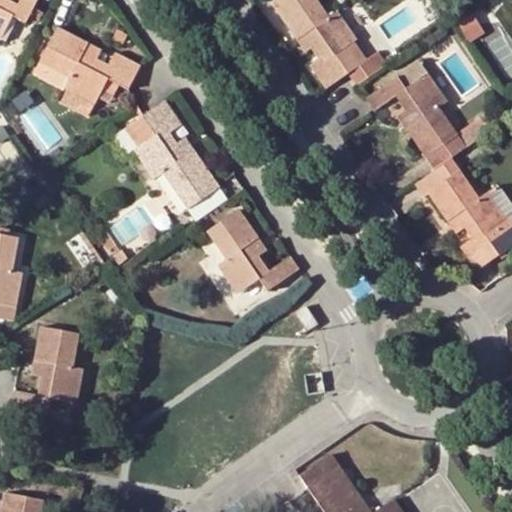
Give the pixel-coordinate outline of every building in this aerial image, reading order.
[(0,0),(0,38),(11,17),(24,24),(36,0),(18,0),(16,4),(5,0),(0,0)] [(278,0),(271,6),(294,42),(303,35),(312,48),(319,59),(308,67),(324,90),(346,75),(355,87),(373,74),(365,62),(352,44),(356,42),(336,13),(327,19),(314,0),(278,0)] [(66,89),(59,103),(87,118),(96,99),(107,80),(118,86),(127,90),(139,66),(115,54),(108,65),(96,59),(82,52),(87,44),(55,27),(36,64),(68,79),(63,88),(66,89)] [(303,35),(294,42),(302,54),(312,48),(303,35)] [(100,50),(87,44),(82,52),(96,59),(100,50)] [(402,89),(425,73),(418,62),(395,78),(402,89)] [(68,79),(36,64),(31,73),(61,90),(63,88),(68,79)] [(404,131),(432,171),(449,159),(490,131),(481,117),(455,136),(437,107),(445,102),(425,73),(402,89),(395,78),(363,100),(372,113),(394,99),(404,112),(413,125),(404,131)] [(107,80),(96,99),(108,105),(118,86),(107,80)] [(183,157),(175,145),(168,134),(181,125),(164,102),(141,118),(154,136),(132,151),(152,180),(159,174),(185,211),(217,188),(192,152),(183,157)] [(395,119),(404,131),(413,125),(404,112),(395,119)] [(183,139),(175,145),(183,157),(192,152),(183,139)] [(432,171),(412,184),(421,197),(425,195),(445,223),(453,217),(461,230),(469,242),(457,250),(472,272),(495,256),(483,238),(505,223),(486,194),(478,200),(458,172),(449,159),(432,171)] [(185,211),(193,222),(225,200),(217,188),(185,211)] [(266,291),(298,270),(289,258),(268,272),(258,257),(248,244),(257,239),(237,210),(205,233),(223,261),(215,267),(235,294),(258,280),(266,291)] [(461,230),(453,217),(445,223),(453,235),(461,230)] [(0,305),(15,308),(22,274),(11,272),(16,239),(0,236),(0,305)] [(266,251),(257,239),(248,244),(258,257),(266,251)] [(0,305),(0,320),(12,323),(15,308),(0,305)] [(316,325),(304,308),(294,314),(306,332),(316,325)] [(11,407),(46,415),(49,401),(76,406),(82,370),(72,368),(79,336),(39,329),(33,364),(44,365),(41,378),(38,397),(14,392),(11,407)] [(31,376),(41,378),(44,365),(33,364),(31,376)] [(398,511),(391,500),(372,511),(360,511),(350,498),(354,494),(328,456),(298,477),(321,511),(398,511)] [(3,494),(0,510),(0,511),(39,511),(42,502),(3,494)] [(366,511),(354,494),(350,498),(360,511),(366,511)]
